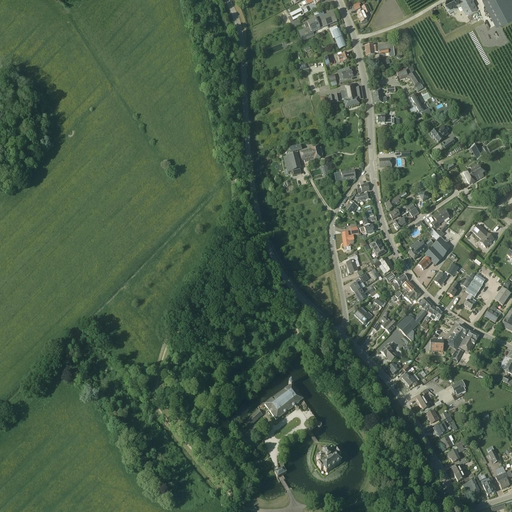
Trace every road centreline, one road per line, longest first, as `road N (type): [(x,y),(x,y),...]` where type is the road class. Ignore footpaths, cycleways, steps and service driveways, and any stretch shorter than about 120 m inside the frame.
road 1 (unclassified): [(338,333),(296,293),(267,249),(252,191),(239,32),(227,0)]
road 2 (track): [(235,217),(168,339),(156,400),(240,508)]
road 3 (unclassified): [(463,511),(405,405),(338,333)]
road 4 (track): [(211,0),(228,40),(235,180)]
road 5 (residential): [(371,168),(330,226),(345,314),(338,333)]
road 6 (residential): [(371,168),(365,82),(336,0)]
road 7 (residential): [(511,347),(426,296),(387,238)]
